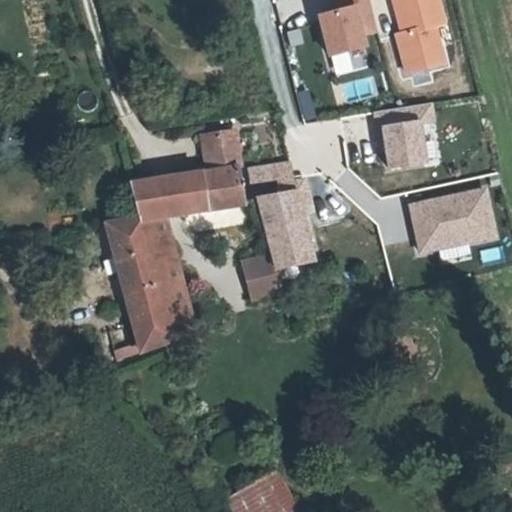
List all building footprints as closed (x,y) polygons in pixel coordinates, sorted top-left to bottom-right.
[(363,49),(360,39),(378,34),(366,0),(328,0),(332,11),(310,18),(324,62),(363,49)] [(387,0),(404,76),(446,67),(442,46),(448,45),(438,0),(387,0)] [(464,112),(462,96),(372,108),(377,146),(454,135),(452,113),(464,112)] [(331,128),(329,114),(308,117),(310,131),(331,128)] [(242,203),(239,181),(236,161),(231,129),(204,133),(208,165),(170,171),(181,211),(242,203)] [(269,179),(239,181),(242,203),(253,202),(267,250),(303,238),(288,184),(299,181),(293,160),(267,167),(269,179)] [(134,215),(160,213),(181,211),(170,171),(123,178),(134,215)] [(487,186),(404,205),(417,257),(499,238),(487,186)] [(134,215),(169,339),(198,328),(160,213),(134,215)] [(169,339),(134,215),(102,221),(139,347),(169,339)] [(501,247),(479,249),(481,264),(503,261),(501,247)] [(249,306),(280,297),(273,270),(241,279),(249,306)] [(289,511),(269,469),(220,493),(229,511),(289,511)]
